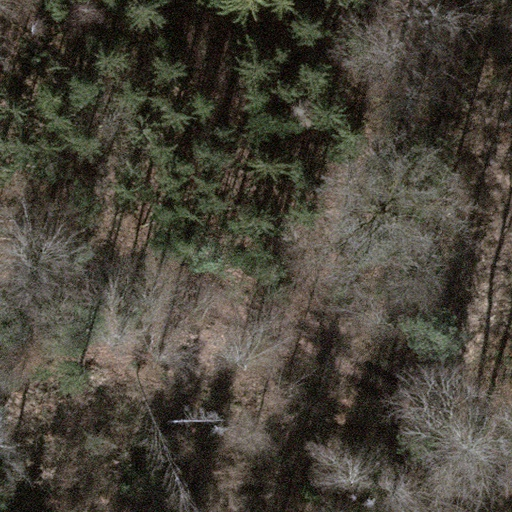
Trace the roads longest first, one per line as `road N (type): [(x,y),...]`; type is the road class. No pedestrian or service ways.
road 1 (track): [(200,0),(234,108),(336,347),(511,484)]
road 2 (track): [(0,282),(195,290),(336,347)]
